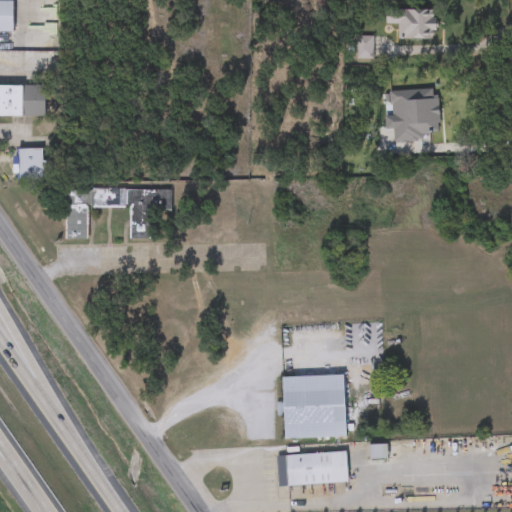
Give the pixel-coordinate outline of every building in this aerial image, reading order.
[(0,31),(0,0),(16,0),(16,31),(0,31)] [(386,25),(386,8),(435,9),(434,40),(397,39),(398,25),(386,25)] [(0,116),(0,85),(46,86),(45,116),(0,116)] [(17,180),(17,149),(42,149),(42,160),(47,160),(47,180),(17,180)] [(65,190),(170,190),(170,220),(157,220),(157,239),(128,239),(129,208),(87,207),(87,240),(65,240),(65,190)] [(345,438),(283,439),(283,416),(281,416),(280,377),(344,376),(345,438)] [(347,483),(284,486),(284,482),(279,482),(277,456),(345,452),(347,483)]
